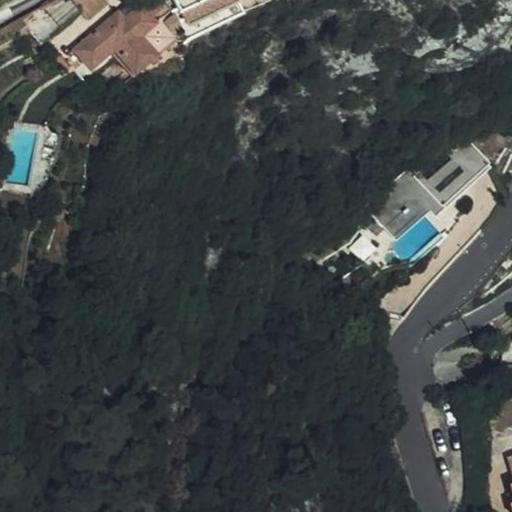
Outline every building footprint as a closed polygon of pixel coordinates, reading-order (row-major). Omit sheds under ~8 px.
[(92,24),(111,7),(103,0),(88,0),(79,10),(92,24)] [(165,11),(155,0),(128,25),(121,18),(84,52),(101,71),(118,55),(137,75),(171,43),(153,23),(165,11)] [(171,0),(191,38),(245,11),(239,0),(171,0)] [(485,164),(475,154),(464,144),(452,156),(447,151),(416,182),(409,175),(369,215),(381,226),(388,233),(406,215),(416,224),(428,212),(439,223),(449,212),(443,206),(485,164)] [(455,205),(449,212),(439,223),(441,225),(445,225),(460,209),(455,205)] [(388,233),(397,242),(416,224),(406,215),(388,233)]
